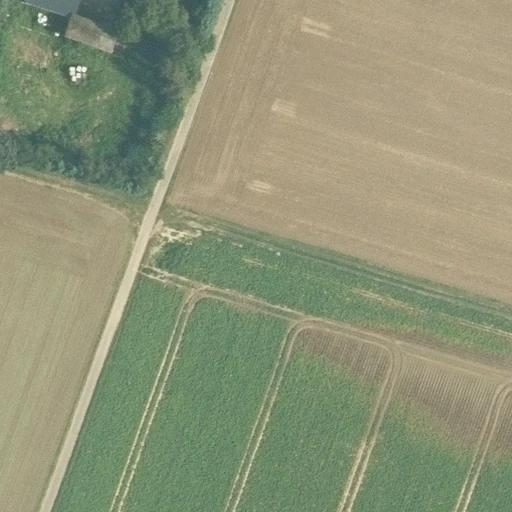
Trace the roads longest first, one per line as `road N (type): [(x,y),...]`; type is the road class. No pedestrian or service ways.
road 1 (track): [(228,0),(44,511)]
road 2 (track): [(511,326),(153,212),(0,173)]
